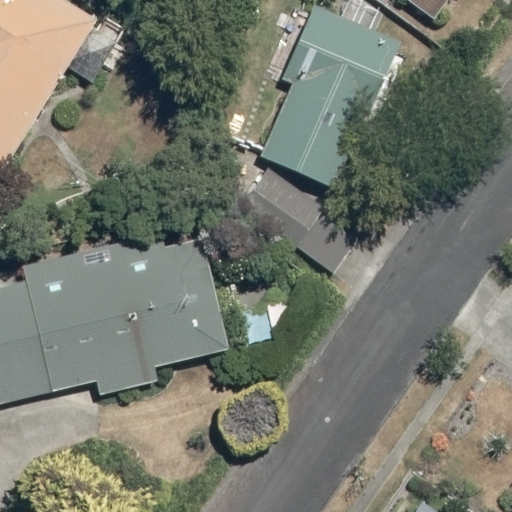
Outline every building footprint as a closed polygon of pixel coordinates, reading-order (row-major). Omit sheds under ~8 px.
[(0,0),(0,192),(77,69),(103,85),(130,41),(63,0),(0,0)] [(412,0),(446,24),(462,0),(412,0)] [(409,43),(323,5),(292,76),(302,80),(269,155),(345,188),(409,43)] [(356,227),(274,167),(245,207),(328,267),(356,227)] [(0,406),(108,387),(109,397),(165,387),(162,372),(239,358),(217,232),(29,265),(32,280),(8,284),(6,272),(0,273),(0,406)] [(442,511),(429,503),(423,511),(442,511)]
